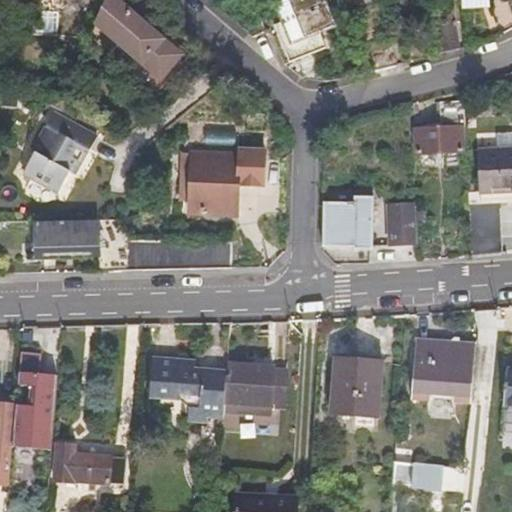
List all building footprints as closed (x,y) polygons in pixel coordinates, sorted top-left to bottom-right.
[(61,0),(35,0),(35,7),(39,13),(56,14),(61,8),(61,0)] [(136,0),(103,0),(100,9),(121,28),(163,67),(184,44),(165,26),(136,0)] [(326,0),(297,0),(279,7),(285,27),(275,30),(288,67),(308,82),(329,75),(322,55),(318,56),(313,41),(339,31),(326,0)] [(463,0),(464,11),(493,9),(492,0),(463,0)] [(459,11),(437,12),(438,47),(461,46),(459,11)] [(170,21),(165,26),(184,44),(163,67),(121,28),(116,33),(137,53),(134,57),(160,81),(194,43),(170,21)] [(374,56),(381,77),(397,70),(390,50),(374,56)] [(477,98),(466,99),(467,116),(478,116),(477,98)] [(467,116),(466,99),(443,100),(443,127),(418,128),(419,151),(465,149),(465,127),(468,127),(467,116)] [(99,132),(55,108),(34,147),(36,149),(25,170),(60,189),(76,160),(80,162),(91,144),(92,145),(99,132)] [(482,149),(483,192),(511,190),(511,131),(500,132),(500,148),(482,149)] [(240,151),(193,150),(192,202),(192,209),(239,211),(239,181),(266,182),(266,147),(240,146),(240,151)] [(192,202),(193,150),(180,202),(192,202)] [(324,193),(323,243),(354,244),(353,247),(373,248),(375,188),(351,187),(351,194),(324,193)] [(484,203),(503,202),(511,201),(511,190),(483,192),(484,203)] [(393,243),(418,242),(417,200),(391,201),(393,243)] [(471,204),(473,254),(506,252),(503,202),(484,203),(471,204)] [(99,268),(234,263),(235,238),(129,236),(128,212),(98,214),(99,217),(34,220),(34,250),(98,251),(99,268)] [(475,343),(416,337),(410,394),(430,397),(432,381),(450,382),(448,398),(469,400),(475,343)] [(249,355),(230,353),(229,374),(226,413),(273,417),(273,414),(284,416),(287,374),(286,374),(286,370),(276,369),(276,366),(274,366),(273,366),(249,364),(249,355)] [(383,358),(337,355),(333,408),(379,411),(383,358)] [(209,417),(225,419),(226,413),(229,374),(193,371),(194,359),(153,356),(150,394),(160,395),(159,412),(190,414),(190,420),(209,422),(209,417)] [(0,480),(11,482),(17,402),(0,400),(0,480)] [(78,441),(60,439),(57,476),(74,477),(74,472),(91,473),(91,478),(124,480),(126,455),(93,452),(93,454),(77,453),(78,441)] [(34,444),(17,442),(14,480),(44,483),(46,462),(32,460),(34,444)] [(296,511),(297,499),(236,495),(234,511),(296,511)]
